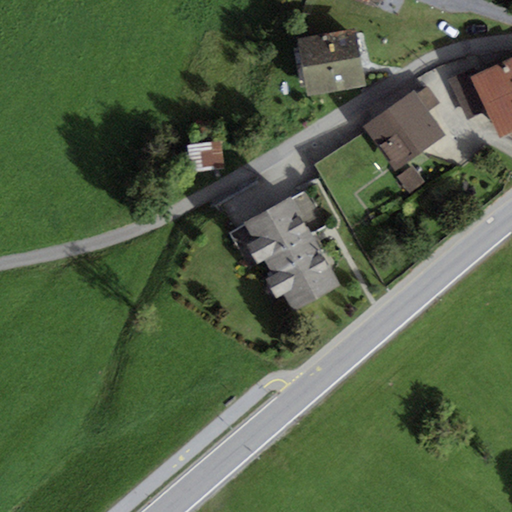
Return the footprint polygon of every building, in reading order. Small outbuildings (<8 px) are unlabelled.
[(353,0),(380,9),(383,0),(353,0)] [(357,30),(299,39),(308,95),(366,86),(357,30)] [(511,57),(471,76),(469,72),(450,81),(468,119),(487,110),(499,136),(511,130),(511,57)] [(413,90),(364,126),(367,132),(393,168),(395,172),(446,135),(429,111),(440,103),(428,86),(416,94),(413,90)] [(393,168),(367,132),(315,165),(337,203),(393,168)] [(224,169),(221,141),(186,145),(189,173),(224,169)] [(425,182),(413,166),(397,178),(409,194),(425,182)] [(291,196),(244,222),(294,312),(341,285),(291,196)]
